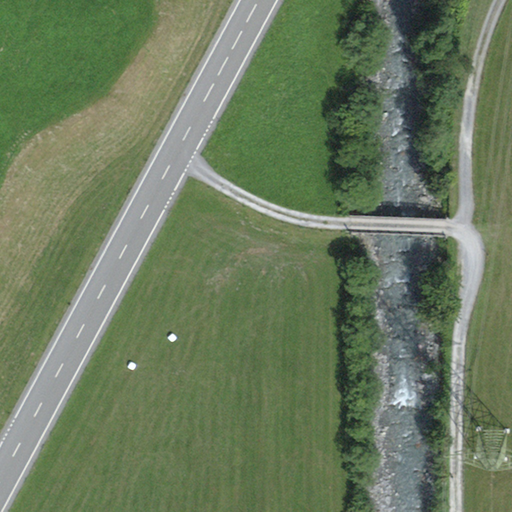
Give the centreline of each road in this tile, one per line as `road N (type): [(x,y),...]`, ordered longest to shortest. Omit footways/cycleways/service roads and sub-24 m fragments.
road 1 (secondary): [(257,0),(0,478)]
road 2 (track): [(463,228),(471,87),(498,0)]
